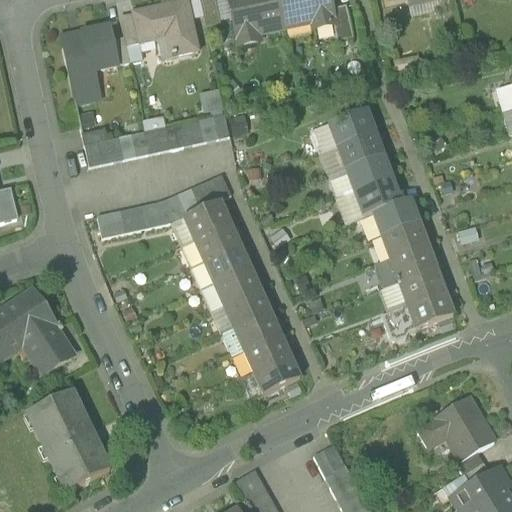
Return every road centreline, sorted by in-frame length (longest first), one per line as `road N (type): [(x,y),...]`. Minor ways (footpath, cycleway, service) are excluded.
road 1 (residential): [(186,483),(329,410),(508,339)]
road 2 (residential): [(186,483),(71,239)]
road 3 (residential): [(71,239),(18,4)]
